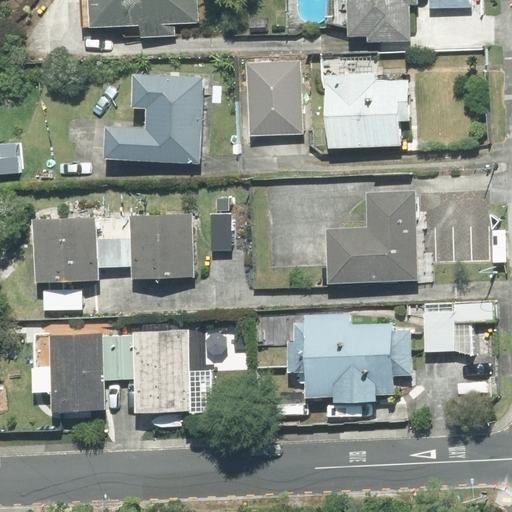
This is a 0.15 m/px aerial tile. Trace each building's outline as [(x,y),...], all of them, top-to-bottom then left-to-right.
[(206,0),(99,0),(100,24),(148,23),(149,36),(181,35),(180,23),(208,22),(206,0)] [(355,0),(356,33),(378,33),(378,40),(415,39),(415,1),(424,1),(424,0),(355,0)] [(307,60),(254,62),(256,134),(309,132),(307,60)] [(209,163),(214,72),(146,68),(144,106),(156,106),(155,128),(118,126),(116,158),(209,163)] [(380,70),(335,71),(338,146),(409,144),(408,122),(417,122),(415,76),(380,77),(380,70)] [(374,225),(335,227),(337,281),(426,278),(423,189),(372,190),(374,225)] [(199,211),(137,214),(140,275),(201,273),(199,211)] [(107,216),(45,216),(46,280),(107,280),(107,216)] [(498,298),(432,303),(436,351),(460,349),(461,357),(475,355),(473,323),(500,321),(498,298)] [(302,339),(294,339),(294,371),(314,371),(314,396),(346,396),(346,401),(387,401),(387,395),(403,395),(403,374),(421,374),(421,327),(401,328),(401,321),(357,322),(357,312),(312,313),(312,324),(302,324),(302,339)] [(194,330),(140,332),(144,410),(198,408),(194,330)] [(111,333),(59,334),(60,409),(113,408),(111,333)]
